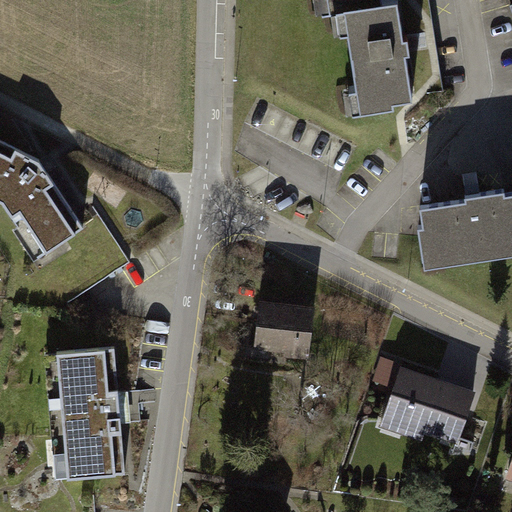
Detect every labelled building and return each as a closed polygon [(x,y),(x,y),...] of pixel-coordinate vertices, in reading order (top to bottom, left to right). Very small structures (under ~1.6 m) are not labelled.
[(379,0),(346,5),(362,109),(396,104),(396,99),(415,95),(407,49),(412,48),(409,33),(405,33),(399,0),(379,0)] [(399,0),(405,33),(409,33),(412,48),(407,49),(415,95),(445,90),(430,0),(399,0)] [(41,160),(0,138),(0,199),(4,202),(24,231),(28,227),(46,253),(85,227),(41,160)] [(468,198),(422,206),(425,225),(420,225),(425,259),(511,245),(511,191),(506,193),(506,188),(467,194),(468,198)] [(313,309),(263,304),(259,342),(289,345),(289,352),(308,354),(313,309)] [(116,345),(58,350),(61,379),(50,380),(50,386),(61,385),(65,426),(53,427),(54,439),(66,438),(70,476),(127,471),(116,345)] [(475,393),(384,362),(378,379),(397,386),(386,416),(459,440),(475,393)]
